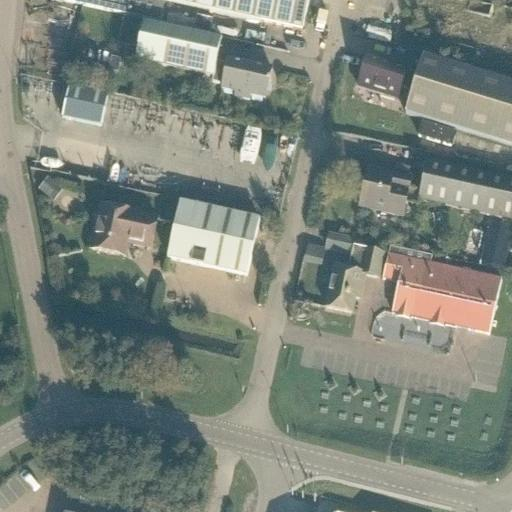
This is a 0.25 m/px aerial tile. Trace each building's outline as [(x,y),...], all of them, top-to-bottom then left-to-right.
[(63,0),(63,4),(163,26),(168,5),(169,0),(63,0)] [(169,0),(168,5),(302,34),(309,0),(169,0)] [(144,24),(135,63),(213,80),(217,65),(222,41),(144,24)] [(511,85),(427,57),(408,115),(511,149),(511,85)] [(368,58),(358,90),(397,102),(401,90),(412,93),(417,77),(406,74),(407,70),(368,58)] [(111,59),(107,74),(118,76),(122,62),(111,59)] [(217,65),(213,80),(212,85),(223,88),(222,92),(236,95),(235,99),(250,102),(251,99),(265,102),(272,72),(229,62),(228,67),(217,65)] [(70,90),(63,121),(102,130),(109,99),(70,90)] [(511,182),(429,162),(422,193),(420,201),(511,223),(511,182)] [(420,201),(422,193),(411,191),(414,179),(369,169),(361,208),(403,218),(406,205),(418,208),(420,201)] [(49,180),(39,192),(54,204),(64,192),(49,180)] [(180,205),(168,262),(247,279),(260,223),(180,205)] [(101,209),(92,252),(125,259),(128,245),(134,246),(133,247),(151,251),(157,222),(133,217),(134,216),(101,209)] [(354,243),(330,237),(327,251),(351,256),(354,243)] [(502,283),(431,267),(432,258),(391,249),(383,282),(399,285),(393,317),(490,338),(502,283)] [(335,271),(326,311),(352,317),(355,301),(360,302),(365,279),(379,282),(384,257),(354,250),(349,274),(335,271)] [(190,467),(188,476),(198,479),(200,469),(190,467)]
